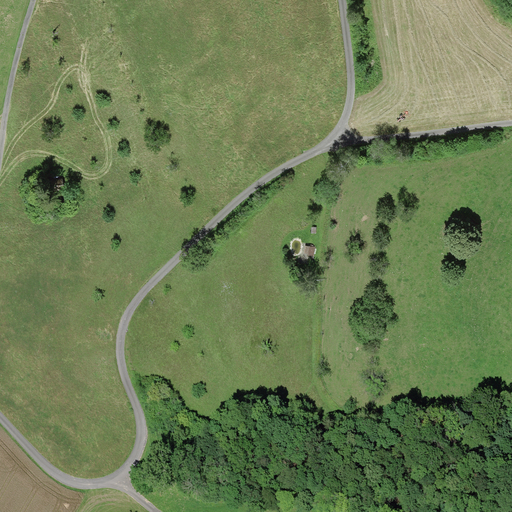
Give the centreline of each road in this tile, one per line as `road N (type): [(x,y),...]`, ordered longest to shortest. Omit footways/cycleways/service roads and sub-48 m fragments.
road 1 (unclassified): [(0,417),(65,481),(86,486),(120,478),(143,439),(121,360),(128,312),(264,184),(335,141)]
road 2 (unclassified): [(335,141),(511,125)]
road 3 (track): [(0,163),(36,0)]
road 4 (unclassified): [(335,141),(349,110),(352,70),(343,0)]
